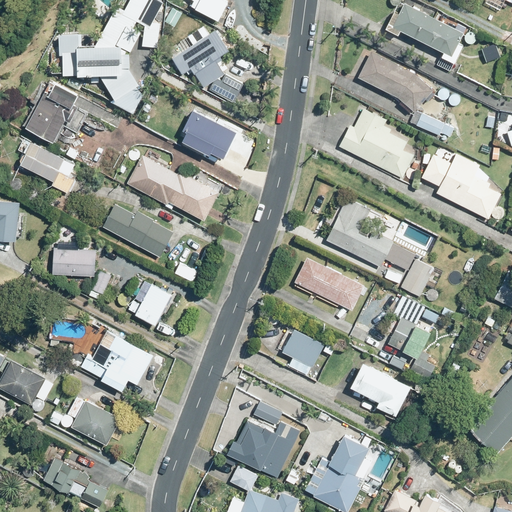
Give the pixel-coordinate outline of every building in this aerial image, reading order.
[(159,46),(162,22),(154,21),(165,1),(163,0),(131,0),(126,9),(118,4),(98,43),(83,43),(83,32),(61,32),(61,54),(65,53),(65,73),(101,72),(117,97),(113,99),(135,111),(145,92),(138,85),(140,84),(131,68),(125,68),(126,67),(132,66),(131,52),(127,52),(128,50),(124,49),(125,46),(132,50),(143,30),(135,26),(138,20),(146,25),(144,44),(159,46)] [(194,0),(193,4),(221,18),(230,0),(229,0),(194,0)] [(461,42),(466,31),(406,1),(401,12),(396,9),(387,26),(400,33),(403,28),(446,50),(444,55),(457,61),(465,44),(461,42)] [(222,55),(231,49),(217,29),(174,57),(184,73),(193,67),(196,72),(197,71),(205,85),(227,72),(220,60),(224,58),(222,55)] [(496,43),(482,49),(487,63),(502,57),(496,43)] [(414,109),(415,110),(411,120),(418,123),(418,124),(440,134),(441,131),(451,135),(455,126),(422,112),(422,113),(416,111),(435,88),(416,72),(373,50),(360,75),(397,94),(403,100),(401,103),(411,112),(414,109)] [(215,81),(211,88),(235,101),(245,82),(227,72),(223,79),(221,77),(215,81)] [(42,83),(33,101),(36,103),(25,123),(57,140),(66,125),(78,131),(89,112),(79,107),(80,105),(76,103),(81,93),(57,80),(57,82),(52,79),(49,86),(42,83)] [(147,101),(143,108),(148,111),(152,104),(147,101)] [(351,123),(340,145),(404,176),(415,153),(405,148),(409,140),(391,131),(393,128),(385,124),(388,118),(365,106),(356,125),(351,123)] [(189,129),(184,139),(213,153),(214,150),(227,156),(240,130),(226,122),(227,120),(220,117),(219,119),(195,107),(185,127),(189,129)] [(9,122),(22,128),(25,123),(12,116),(9,122)] [(488,116),(487,126),(496,126),(497,117),(488,116)] [(23,163),(56,179),(54,182),(71,190),(78,176),(71,173),(77,162),(33,140),(32,141),(31,140),(26,150),(28,152),(23,163)] [(79,152),(70,147),(66,153),(76,158),(79,152)] [(441,185),(438,191),(490,218),(503,192),(490,186),(492,182),(488,180),(491,174),(484,170),(480,176),(476,174),(481,164),(458,152),(453,161),(435,152),(423,175),(441,185)] [(143,153),(129,181),(169,203),(171,200),(206,219),(221,191),(181,170),(179,172),(143,153)] [(349,196),(328,238),(382,266),(386,257),(409,269),(417,253),(394,241),(395,240),(374,229),(371,237),(360,231),(372,208),(349,196)] [(0,237),(18,239),(21,201),(0,198),(0,237)] [(116,203),(104,225),(161,256),(175,230),(154,219),(155,218),(139,209),(136,213),(116,203)] [(55,246),(54,272),(96,275),(98,248),(55,246)] [(309,255),(296,280),(353,309),(366,284),(309,255)] [(417,257),(402,285),(421,295),(436,267),(417,257)] [(199,270),(181,262),(176,259),(173,266),(178,269),(176,273),(193,282),(199,270)] [(437,267),(433,275),(445,281),(448,273),(437,267)] [(496,297),(511,305),(511,268),(496,297)] [(112,274),(100,269),(90,294),(102,299),(112,274)] [(129,308),(157,323),(173,293),(153,281),(141,303),(134,300),(129,308)] [(431,353),(424,350),(434,330),(417,322),(424,309),(404,299),(394,321),(398,323),(389,342),(401,348),(396,358),(413,367),(413,369),(433,379),(439,366),(427,360),(431,353)] [(489,316),(486,322),(498,329),(502,323),(489,316)] [(297,326),(284,350),(295,356),(290,364),(308,373),(313,365),(314,365),(327,342),(297,326)] [(104,377),(103,378),(124,389),(131,378),(139,383),(155,354),(109,328),(93,355),(88,353),(82,365),(104,377)] [(47,377),(47,376),(13,357),(0,380),(0,385),(33,403),(37,395),(45,400),(55,382),(47,377)] [(382,400),(379,404),(398,414),(413,385),(366,360),(353,385),(382,400)] [(511,377),(470,426),(499,452),(511,437),(511,377)] [(68,413),(77,417),(73,424),(108,443),(123,417),(88,398),(87,400),(78,395),(68,413)] [(281,411),(260,401),(256,411),(276,421),(281,411)] [(312,409),(307,418),(317,424),(322,415),(312,409)] [(64,416),(54,411),(50,420),(60,425),(64,416)] [(230,451),(271,471),(289,438),(266,426),(263,431),(250,425),(242,442),(236,440),(233,441),(229,448),(230,451)] [(316,493),(315,495),(348,511),(363,485),(359,484),(363,475),(358,473),(372,445),(347,432),(332,461),(323,456),(307,488),(316,493)] [(71,490),(83,496),(82,497),(100,506),(109,489),(88,479),(90,476),(85,470),(84,472),(81,470),(82,469),(56,456),(45,479),(71,491),(71,490)] [(281,511),(286,501),(252,488),(259,474),(240,464),(231,479),(250,490),(246,500),(235,495),(227,511),(281,511)] [(385,509),(390,511),(463,511),(461,509),(441,495),(440,498),(428,492),(423,501),(422,500),(421,501),(396,488),(385,509)]
